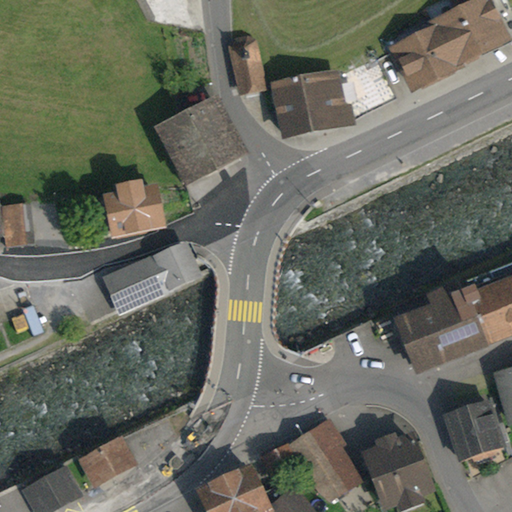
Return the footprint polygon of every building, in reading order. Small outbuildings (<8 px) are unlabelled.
[(438,31),(455,64),(505,40),(484,0),(455,0),(454,1),(461,15),(436,27),(438,31)] [(455,64),(438,31),(396,51),(415,89),(457,69),(455,64)] [(240,91),(264,86),(254,43),(247,40),(236,43),(231,49),(240,91)] [(375,59),(335,79),(342,111),(347,111),(349,118),(393,97),(375,59)] [(334,77),(265,91),(269,112),(280,111),(286,138),(350,125),(349,118),(347,111),(342,111),(335,79),(334,77)] [(213,108),(164,133),(176,156),(170,159),(183,184),(238,155),(213,108)] [(120,199),(108,201),(115,237),(162,227),(154,192),(142,194),(141,187),(118,192),(120,199)] [(185,248),(111,280),(124,310),(197,278),(185,248)] [(511,275),(400,320),(418,365),(511,327),(511,275)] [(511,372),(498,376),(510,421),(511,420),(511,372)] [(487,405),(451,416),(465,460),(501,449),(487,405)] [(335,435),(295,460),(327,511),(355,511),(375,500),(335,435)] [(120,441),(82,461),(93,483),(132,463),(120,441)] [(410,441),(369,457),(387,504),(428,488),(410,441)] [(27,490),(39,511),(44,511),(76,495),(63,471),(27,490)] [(268,511),(250,474),(206,495),(214,511),(268,511)] [(315,511),(303,491),(270,511),(315,511)]
